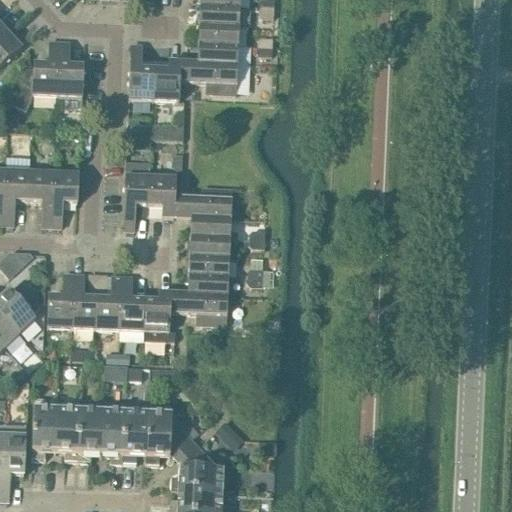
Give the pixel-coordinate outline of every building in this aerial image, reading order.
[(199,0),(199,10),(239,12),(239,0),(199,0)] [(257,13),(273,13),(273,5),(261,4),(258,8),(257,13)] [(199,10),(198,29),(238,31),(248,31),(249,13),(239,13),(239,12),(199,10)] [(273,13),(257,13),(257,19),(260,22),(273,23),(273,13)] [(198,29),(197,49),(237,50),(238,31),(198,29)] [(7,38),(0,44),(0,71),(21,52),(7,38)] [(256,51),(271,52),(272,43),(260,43),(256,46),(256,51)] [(48,46),(47,65),(47,70),(32,69),(32,74),(23,73),(23,74),(8,108),(25,116),(31,100),(56,101),(58,47),(48,46)] [(81,102),(82,88),(82,72),(68,71),(69,47),(58,47),(56,101),(81,102)] [(197,49),(196,67),(196,68),(236,69),(237,50),(197,49)] [(152,105),(154,75),(140,74),(141,50),(130,50),(127,104),(152,105)] [(271,52),(256,51),(256,58),(258,61),(271,62),(271,52)] [(154,75),(152,105),(177,106),(178,87),(179,66),(168,66),(167,75),(154,75)] [(235,99),(236,69),(196,68),(196,67),(188,67),(179,66),(178,87),(187,87),(205,88),(205,98),(235,99)] [(183,114),(176,114),(173,117),(173,129),(182,130),(183,114)] [(181,174),(181,158),(172,158),(172,170),(175,174),(181,174)] [(29,176),(4,175),(2,229),(13,230),(14,206),(27,206),(29,176)] [(53,177),(29,176),(27,206),(41,207),(40,231),(50,231),(53,177)] [(53,177),(50,231),(60,232),(62,208),(76,208),(77,178),(53,177)] [(148,211),(149,181),(124,180),(122,234),(133,235),(134,211),(148,211)] [(149,181),(148,211),(161,212),(161,222),(172,222),(173,201),(174,182),(149,181)] [(200,203),(191,202),(184,202),(173,201),(172,222),(182,223),(190,223),(190,222),(230,224),(231,194),(201,193),(200,203)] [(190,223),(189,241),(229,243),(230,224),(190,222),(190,223)] [(248,244),(263,245),(264,235),(251,234),(249,237),(248,244)] [(189,241),(188,260),(228,262),(229,243),(189,241)] [(263,245),(248,244),(248,249),(250,252),(263,253),(263,245)] [(188,260),(187,280),(227,281),(228,262),(188,260)] [(246,282),(262,283),(262,273),(250,272),(247,275),(246,282)] [(70,333),(73,279),(62,279),(61,302),(47,302),(46,332),(70,333)] [(70,333),(94,334),(96,304),(82,303),(83,279),(73,279),(70,333)] [(187,280),(186,298),(186,299),(226,301),(227,281),(187,280)] [(94,334),(118,335),(121,281),(110,281),(109,304),(96,304),(94,334)] [(118,335),(142,336),(144,306),(130,305),(131,281),(121,281),(118,335)] [(262,283),(246,282),(246,288),(249,291),(261,292),(262,283)] [(0,317),(19,338),(34,324),(30,319),(39,311),(19,289),(10,297),(7,294),(0,301),(0,317)] [(142,336),(142,345),(173,346),(173,337),(167,337),(168,318),(169,297),(158,297),(157,306),(144,306),(142,336)] [(225,330),(226,301),(186,299),(186,298),(180,298),(169,297),(168,318),(180,319),(195,319),(195,329),(225,330)] [(0,347),(4,352),(19,338),(0,317),(0,347)] [(172,368),(173,352),(167,352),(164,355),(163,367),(172,368)] [(105,357),(105,367),(118,367),(118,358),(105,357)] [(118,358),(118,367),(128,368),(129,358),(118,358)] [(54,458),(56,413),(44,413),(45,403),(33,403),(30,464),(44,464),(44,457),(54,458)] [(76,466),(79,404),(67,404),(67,414),(56,413),(54,458),(63,458),(63,465),(76,466)] [(99,459),(101,415),(90,414),(90,405),(79,404),(76,466),(89,466),(90,459),(99,459)] [(101,415),(99,459),(109,460),(109,467),(122,468),(124,406),(113,406),(113,415),(101,415)] [(124,406),(122,468),(135,468),(135,461),(144,461),(144,469),(145,469),(147,417),(135,416),(136,407),(124,406)] [(147,417),(145,469),(158,469),(158,462),(169,462),(169,458),(176,465),(195,448),(170,421),(170,418),(147,417)] [(224,427),(215,436),(219,442),(229,432),(224,427)] [(2,479),(2,488),(1,505),(9,505),(10,479),(23,480),(25,429),(4,428),(2,479)] [(275,447),(261,446),(261,458),(275,458),(275,447)] [(169,495),(221,498),(222,474),(219,474),(195,448),(176,465),(182,472),(178,472),(177,483),(170,482),(169,495)] [(168,511),(230,511),(230,510),(221,509),(221,498),(169,495),(169,496),(176,496),(176,505),(169,505),(168,511)]
